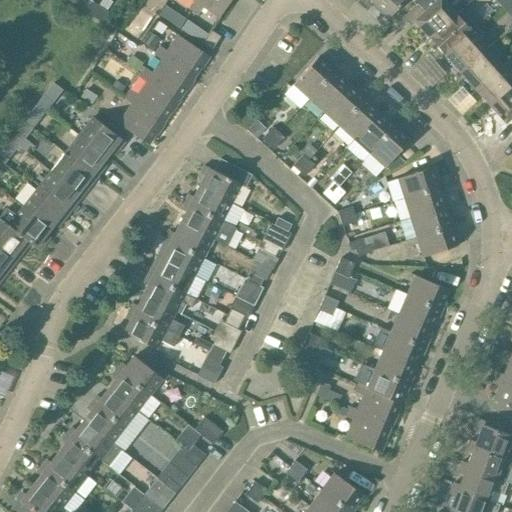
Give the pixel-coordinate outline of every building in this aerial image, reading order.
[(195,1),(190,8),(199,14),(204,7),(219,18),(231,0),(196,0),(195,2),(195,1)] [(377,0),(375,3),(390,17),(405,0),(377,0)] [(429,37),(456,13),(444,0),(436,0),(435,1),(434,0),(414,0),(413,2),(416,5),(418,3),(424,11),(414,20),(429,37)] [(511,0),(505,0),(500,5),(508,13),(511,9),(511,0)] [(137,38),(151,16),(137,8),(124,30),(137,38)] [(456,13),(429,37),(444,54),(477,25),(463,9),(458,14),(456,13)] [(477,25),(444,54),(460,71),(487,47),(479,39),(485,33),(477,25)] [(221,36),(212,30),(202,43),(212,49),(221,36)] [(154,56),(161,61),(163,58),(194,78),(209,56),(178,35),(167,52),(160,47),(154,56)] [(460,71),(475,88),(502,64),(498,60),(503,55),(494,44),(488,49),(487,47),(460,71)] [(309,98),(334,71),(318,57),(294,84),(309,98)] [(148,79),(179,100),(194,78),(163,58),(161,61),(152,74),(145,69),(139,78),(146,83),(148,79)] [(511,75),(502,64),(475,88),(490,105),(511,85),(511,75)] [(334,71),(309,98),(325,112),(349,85),(334,71)] [(164,122),(179,100),(148,79),(146,83),(138,95),(130,90),(124,99),(131,104),(133,101),(164,122)] [(43,94),(36,103),(46,110),(52,102),(63,89),(52,81),(43,94)] [(325,112),(340,126),(364,98),(349,85),(325,112)] [(511,85),(490,105),(505,122),(511,116),(511,85)] [(364,98),(340,126),(355,139),(380,112),(364,98)] [(149,144),(164,122),(133,101),(131,104),(123,117),(115,112),(109,121),(118,127),(119,125),(149,144)] [(31,110),(23,120),(32,127),(40,118),(46,110),(36,103),(33,107),(31,110)] [(380,112),(355,139),(370,153),(395,126),(380,112)] [(91,115),(76,133),(104,155),(109,149),(112,153),(123,139),(91,115)] [(262,138),(269,144),(279,132),(272,126),(262,138)] [(395,126),(370,153),(386,167),(411,140),(395,126)] [(8,139),(18,146),(25,151),(31,143),(15,130),(8,139)] [(284,137),(279,132),(269,144),(273,148),(284,137)] [(104,155),(76,133),(62,151),(94,176),(104,163),(100,160),(104,155)] [(12,153),(18,146),(8,139),(3,146),(12,153)] [(94,176),(62,151),(49,169),(77,191),(81,186),(84,189),(94,176)] [(299,171),(309,160),(303,154),(292,165),(299,171)] [(204,176),(198,187),(232,204),(241,186),(246,188),(252,176),(220,159),(214,171),(204,166),(200,174),(204,176)] [(309,160),(299,171),(304,175),(314,164),(309,160)] [(405,198),(439,187),(433,167),(398,178),(405,198)] [(77,191),(49,169),(35,188),(66,212),(76,199),(73,197),(77,191)] [(330,198),(340,187),(333,181),(323,192),(330,198)] [(223,222),(232,204),(198,187),(193,197),(189,195),(185,203),(222,222),(223,222)] [(340,187),(330,198),(334,203),(345,192),(340,187)] [(405,198),(411,217),(446,206),(439,187),(405,198)] [(66,212),(35,188),(21,206),(49,227),(53,223),(56,225),(66,212)] [(180,223),(213,240),(214,239),(228,246),(237,229),(223,222),(222,222),(185,203),(182,210),(185,212),(180,223)] [(49,227),(21,206),(15,213),(8,208),(0,217),(0,216),(0,218),(30,241),(29,241),(39,248),(48,236),(45,233),(49,227)] [(340,218),(355,214),(352,206),(337,211),(340,218)] [(411,217),(417,237),(452,226),(446,206),(411,217)] [(357,220),(355,214),(340,218),(342,225),(357,220)] [(277,217),(274,224),(287,231),(291,224),(277,217)] [(0,218),(0,247),(12,256),(16,251),(20,254),(29,241),(30,241),(0,218)] [(204,259),(213,240),(180,223),(174,233),(170,231),(167,239),(204,259)] [(267,237),(264,243),(278,250),(282,251),(291,233),(287,231),(274,224),(271,223),(265,235),(267,237)] [(452,226),(417,237),(424,257),(458,246),(452,226)] [(355,248),(357,256),(382,248),(389,246),(384,230),(362,237),(348,242),(350,250),(355,248)] [(163,247),(157,257),(195,277),(204,259),(167,239),(163,247)] [(264,243),(261,249),(275,256),(278,250),(264,243)] [(0,276),(2,278),(11,265),(8,262),(12,256),(0,247),(0,276)] [(151,268),(148,275),(185,295),(186,293),(195,277),(157,257),(151,268)] [(337,264),(351,270),(354,262),(340,257),(337,264)] [(348,277),(351,270),(337,264),(334,271),(348,277)] [(245,280),(259,287),(263,278),(249,271),(245,280)] [(148,285),(143,296),(176,313),(181,315),(186,304),(192,307),(196,298),(186,293),(185,295),(148,275),(144,283),(148,285)] [(416,275),(408,294),(441,309),(450,289),(416,275)] [(256,292),(259,287),(245,280),(243,285),(241,284),(234,297),(253,307),(259,294),(256,292)] [(321,302),(335,307),(338,300),(324,294),(321,302)] [(408,294),(400,312),(433,327),(441,309),(408,294)] [(176,313),(143,296),(137,307),(133,304),(129,311),(179,337),(185,327),(172,321),(176,313)] [(335,307),(321,302),(318,309),(332,314),(335,307)] [(231,308),(227,316),(240,323),(244,315),(231,308)] [(179,337),(129,311),(125,319),(129,322),(124,332),(158,349),(161,342),(174,348),(179,337)] [(400,312),(392,331),(425,346),(433,327),(400,312)] [(237,328),(240,323),(227,316),(224,322),(220,319),(213,332),(234,343),(241,330),(237,328)] [(392,331),(383,350),(417,364),(425,346),(392,331)] [(229,353),(234,343),(213,332),(208,342),(212,345),(208,352),(221,359),(226,351),(229,353)] [(305,339),(319,345),(322,338),(308,332),(305,339)] [(305,339),(302,346),(316,352),(316,353),(317,354),(328,358),(331,350),(319,345),(305,339)] [(383,350),(375,368),(409,383),(417,364),(383,350)] [(509,363),(504,374),(503,378),(511,381),(511,357),(511,355),(511,352),(507,350),(503,361),(509,363)] [(221,359),(208,352),(205,358),(219,365),(221,359)] [(123,363),(117,370),(150,396),(151,395),(163,379),(134,357),(127,366),(123,363)] [(368,385),(367,387),(401,402),(409,383),(375,368),(368,385)] [(116,380),(109,389),(138,412),(148,420),(161,403),(151,395),(150,396),(117,370),(112,377),(116,380)] [(511,381),(503,378),(504,374),(498,372),(494,382),(499,384),(493,399),(511,407),(511,381)] [(360,382),(356,391),(364,395),(358,409),(357,411),(390,426),(401,402),(367,387),(368,385),(360,382)] [(92,402),(125,428),(138,412),(109,389),(101,399),(97,395),(92,402)] [(113,444),(125,428),(92,402),(86,409),(91,412),(84,421),(113,444)] [(350,406),(346,416),(353,419),(346,436),(379,451),(390,426),(357,411),(358,409),(350,406)] [(223,432),(205,417),(195,429),(213,444),(223,432)] [(475,446),(511,459),(511,434),(484,424),(485,420),(478,418),(474,429),(480,431),(476,442),(475,446)] [(72,428),(67,434),(100,460),(101,460),(109,466),(121,450),(113,444),(84,421),(76,431),(72,428)] [(88,476),(100,460),(67,434),(61,441),(66,444),(58,453),(88,476)] [(470,439),(466,450),(472,453),(469,463),(467,467),(506,482),(511,467),(511,459),(475,446),(476,442),(470,439)] [(193,444),(188,451),(200,460),(205,454),(193,444)] [(182,445),(169,462),(187,476),(200,460),(188,451),(182,445)] [(42,466),(75,492),(88,476),(58,453),(51,463),(47,460),(42,466)] [(290,465),(303,474),(307,469),(295,459),(290,465)] [(504,494),(508,483),(467,467),(469,463),(462,461),(458,471),(464,474),(460,485),(459,488),(488,499),(492,489),(504,494)] [(156,478),(174,492),(180,486),(187,476),(169,462),(156,478)] [(303,474),(290,465),(285,472),(297,481),(303,474)] [(63,508),(75,492),(42,466),(36,473),(40,476),(33,485),(63,508)] [(323,490),(352,511),(365,495),(335,473),(323,490)] [(163,508),(174,492),(156,478),(144,493),(163,508)] [(254,481),(250,487),(262,496),(267,490),(254,481)] [(488,500),(488,499),(459,488),(460,485),(454,482),(450,493),(456,495),(450,510),(456,511),(483,511),(484,511),(487,511),(496,511),(500,505),(488,500)] [(59,511),(63,508),(33,485),(26,495),(22,492),(16,499),(24,505),(17,511),(59,511)] [(257,502),(262,496),(250,487),(245,493),(257,502)] [(352,511),(323,490),(310,506),(318,511),(352,511)] [(144,493),(131,510),(133,511),(159,511),(163,508),(144,493)]
